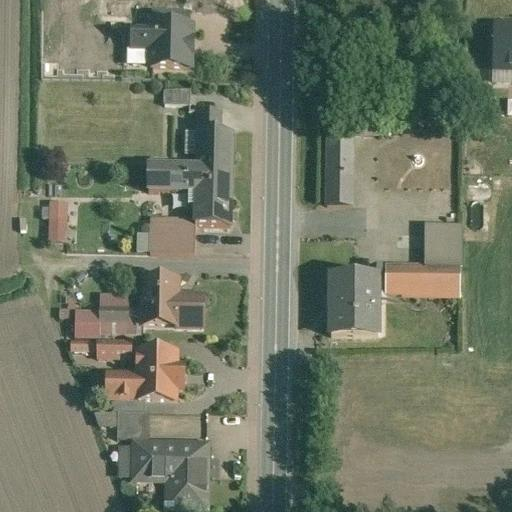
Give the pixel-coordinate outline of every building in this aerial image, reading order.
[(125,0),(107,0),(106,23),(138,24),(139,1),(125,0)] [(238,20),(237,0),(203,0),(203,19),(238,20)] [(192,36),(152,35),(152,40),(134,39),(133,59),(151,60),(151,77),(191,78),(192,36)] [(511,38),(494,38),(493,79),(511,79),(511,38)] [(190,100),(164,99),(164,115),(190,115),(190,100)] [(230,236),(232,142),(220,141),(221,123),(199,122),(197,179),(166,178),(166,172),(149,171),(148,202),(196,203),(195,236),(230,236)] [(353,132),(328,132),(327,217),(352,217),(353,132)] [(460,307),(460,236),(424,236),(424,278),(386,278),(386,290),(333,289),(333,327),(330,327),(330,347),(377,347),(377,346),(372,346),(372,312),(386,312),(386,307),(460,307)] [(150,264),(195,265),(195,241),(150,240),(150,264)] [(100,323),(75,322),(75,347),(100,348),(100,343),(143,344),(143,335),(175,335),(175,336),(201,337),(202,306),(178,306),(178,291),(143,291),(142,318),(100,317),(100,323)] [(131,369),(131,352),(71,351),(71,361),(97,361),(97,368),(131,369)] [(176,376),(176,363),(138,362),(138,386),(109,386),(108,408),(137,409),(137,410),(175,410),(175,398),(182,398),(182,376),(176,376)] [(149,450),(149,423),(117,422),(117,450),(149,450)] [(205,511),(207,456),(135,455),(134,490),(136,490),(136,486),(168,487),(167,511),(205,511)]
